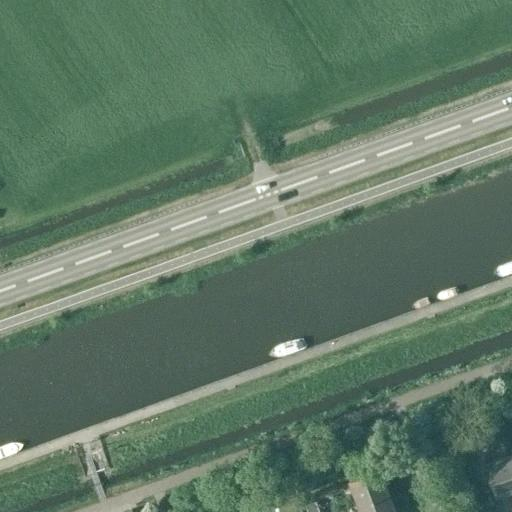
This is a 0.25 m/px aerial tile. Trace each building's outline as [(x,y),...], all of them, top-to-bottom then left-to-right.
[(511,491),(511,462),(510,456),(487,464),(485,459),(472,463),(481,487),(492,483),(497,497),(511,491)] [(349,480),(357,503),(389,492),(381,469),(349,480)] [(396,511),(389,492),(357,503),(360,511),(396,511)] [(305,502),(308,511),(319,511),(315,498),(305,502)] [(289,507),(290,511),(301,511),(299,503),(289,507)]
